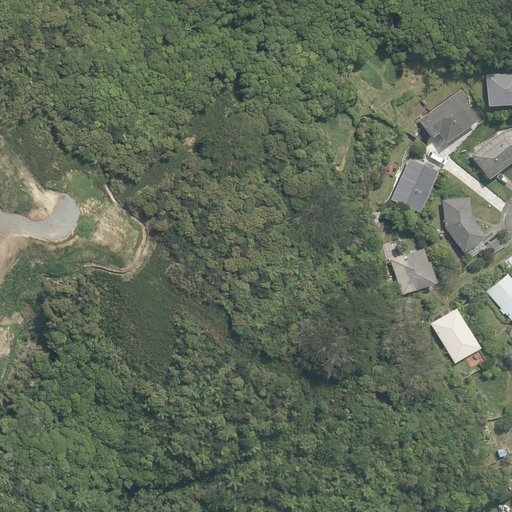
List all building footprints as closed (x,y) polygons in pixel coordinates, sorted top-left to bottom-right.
[(511,72),(484,74),(486,106),(511,104),(511,72)] [(436,133),(443,143),(475,120),(466,107),(469,105),(459,90),(417,119),(430,137),(436,133)] [(468,155),(486,179),(511,160),(511,128),(501,131),(468,155)] [(389,199),(416,212),(435,171),(407,159),(389,199)] [(463,251),(468,258),(484,248),(478,240),(483,237),(469,217),(467,197),(440,200),(443,227),(461,252),(463,251)] [(482,252),(486,257),(506,243),(500,234),(483,246),(486,249),(482,252)] [(388,259),(400,294),(434,283),(426,262),(425,262),(420,248),(388,259)] [(511,255),(502,262),(508,272),(511,269),(511,255)] [(511,281),(505,273),(484,291),(499,308),(498,310),(502,314),(503,313),(511,323),(511,281)] [(428,323),(453,364),(479,349),(454,308),(428,323)] [(498,457),(505,455),(503,447),(496,450),(498,457)]
